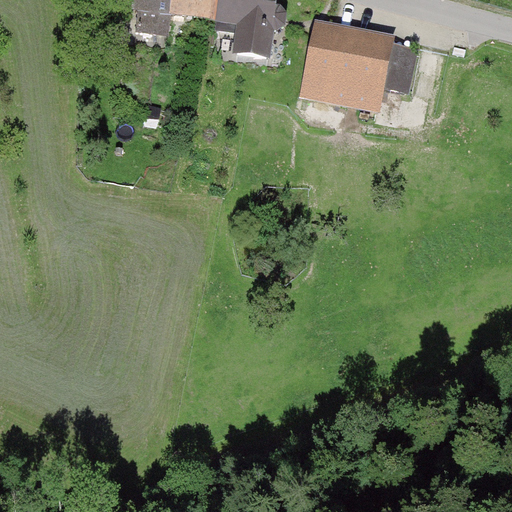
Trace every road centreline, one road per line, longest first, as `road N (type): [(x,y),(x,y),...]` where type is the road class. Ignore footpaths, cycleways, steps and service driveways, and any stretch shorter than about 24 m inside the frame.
road 1 (track): [(511,346),(156,488)]
road 2 (unclassified): [(389,0),(511,34)]
